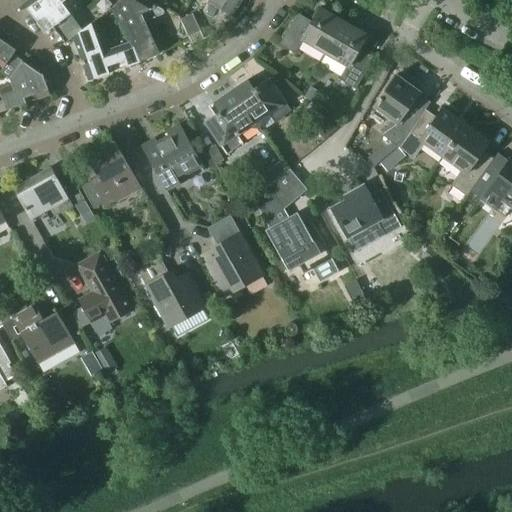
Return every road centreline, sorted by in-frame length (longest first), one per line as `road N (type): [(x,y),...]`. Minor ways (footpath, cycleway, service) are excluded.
road 1 (residential): [(111,108),(227,54),(273,0)]
road 2 (residential): [(323,172),(402,38)]
road 3 (residential): [(182,241),(111,108)]
road 4 (residential): [(79,120),(58,61),(0,12)]
road 5 (residential): [(511,114),(402,38)]
